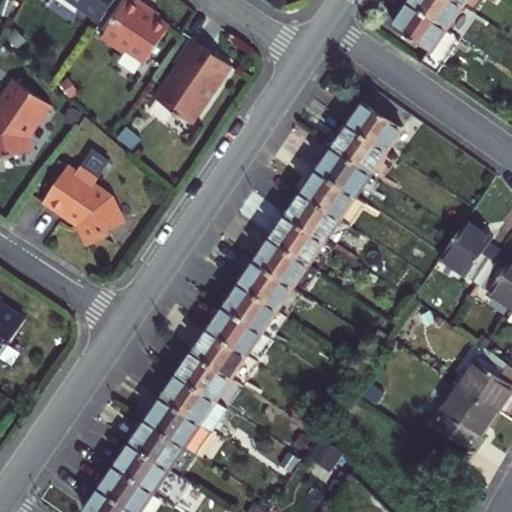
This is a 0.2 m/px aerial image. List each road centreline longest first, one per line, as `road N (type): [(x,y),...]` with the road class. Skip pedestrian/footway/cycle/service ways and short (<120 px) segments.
road 1 (residential): [(122,326),(308,56)]
road 2 (residential): [(327,27),(511,158)]
road 3 (residential): [(2,497),(122,326)]
road 4 (residential): [(122,326),(0,246)]
